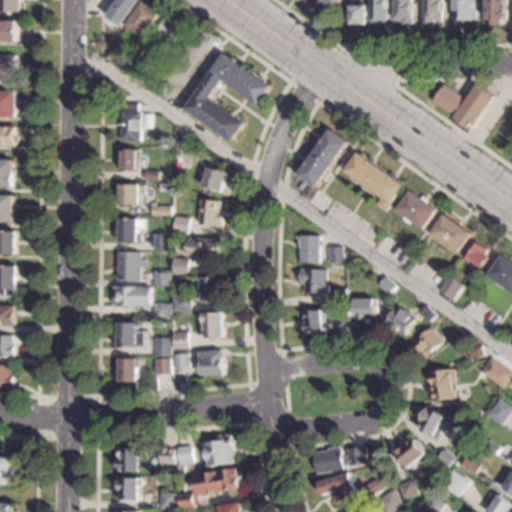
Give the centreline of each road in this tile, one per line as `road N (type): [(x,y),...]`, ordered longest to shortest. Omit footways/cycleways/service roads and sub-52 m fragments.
road 1 (tertiary): [(68,511),(71,0)]
road 2 (secondary): [(511,195),(229,0)]
road 3 (residential): [(271,405),(258,253),(264,194),(279,140),(316,79)]
road 4 (residential): [(276,431),(365,422),(389,407),(392,388),(386,370),(371,361),(268,371)]
road 5 (residential): [(271,405),(0,417)]
road 6 (residential): [(511,62),(368,62),(327,69),(316,79)]
